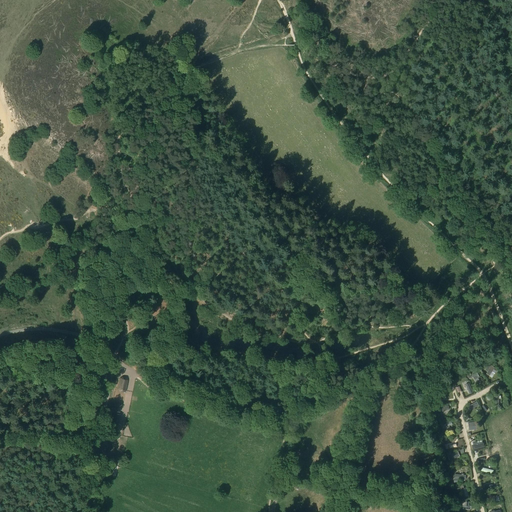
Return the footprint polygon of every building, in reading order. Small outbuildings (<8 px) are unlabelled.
[(511,367),(508,355),(494,361),(502,381),(505,380),(507,379),(510,379),(511,378),(511,367)] [(494,361),(481,369),(490,386),(493,385),(495,384),(497,383),(500,382),(502,381),(494,361)] [(481,369),(467,377),(475,394),(490,386),(481,369)] [(118,389),(119,391),(123,392),(125,391),(127,380),(126,378),(123,377),(120,378),(118,389)] [(463,379),(453,385),(461,402),(475,394),(467,377),(463,379)] [(502,386),(500,387),(508,407),(511,404),(511,383),(510,384),(507,385),(505,385),(502,386)] [(434,396),(432,401),(432,406),(452,403),(459,403),(461,402),(453,385),(437,393),(434,396)] [(493,391),(490,392),(496,413),(508,407),(500,387),(498,388),(495,390),(493,391)] [(490,392),(478,399),(484,419),(496,413),(490,392)] [(462,412),(462,413),(462,414),(463,419),(464,422),(483,419),(484,419),(478,399),(464,406),(463,407),(463,408),(463,409),(462,410),(462,411),(462,412)] [(119,414),(121,404),(114,403),(112,413),(119,414)] [(452,403),(432,406),(432,407),(436,422),(454,418),(459,417),(459,414),(458,408),(458,407),(458,406),(458,405),(459,404),(459,403),(452,403)] [(117,424),(120,415),(113,413),(110,423),(117,424)] [(483,419),(464,422),(465,429),(467,437),(487,432),(483,419)] [(441,426),(443,430),(452,425),(450,421),(441,426)] [(487,432),(467,437),(470,451),(490,446),(487,432)] [(462,433),(440,437),(444,449),(444,453),(466,448),(462,433)] [(490,446),(470,451),(473,460),(474,464),(493,460),(493,459),(490,446)] [(448,456),(450,460),(460,456),(458,452),(448,456)] [(497,474),(477,478),(477,482),(479,490),(499,486),(497,474)] [(474,482),(452,486),(455,500),(477,496),(474,483),(474,482)] [(497,497),(486,494),(484,499),(496,502),(497,497)]
